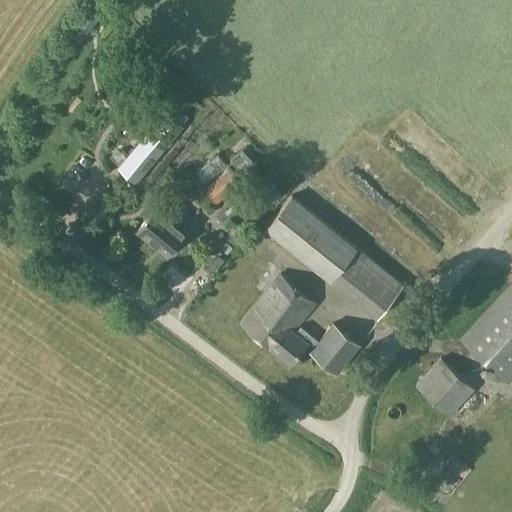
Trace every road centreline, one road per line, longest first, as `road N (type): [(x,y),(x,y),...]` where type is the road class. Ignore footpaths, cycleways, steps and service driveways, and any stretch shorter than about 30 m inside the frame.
road 1 (unclassified): [(352,445),(279,402),(0,198)]
road 2 (unclassified): [(352,445),(359,401),(384,361),(511,214)]
